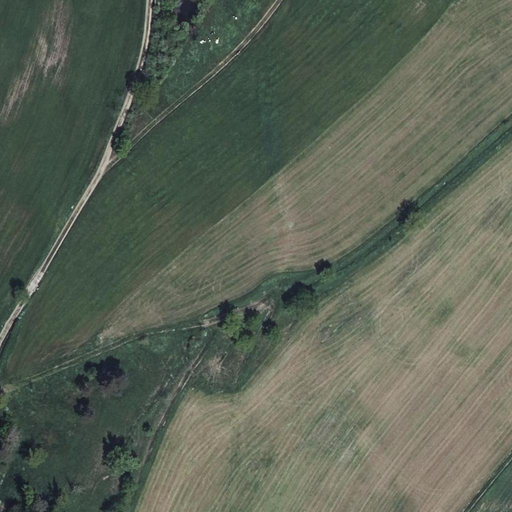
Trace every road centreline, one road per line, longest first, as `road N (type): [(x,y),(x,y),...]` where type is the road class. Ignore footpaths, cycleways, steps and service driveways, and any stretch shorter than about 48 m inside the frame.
road 1 (track): [(0,343),(107,162),(146,45),(150,0)]
road 2 (track): [(280,0),(215,72),(107,162)]
